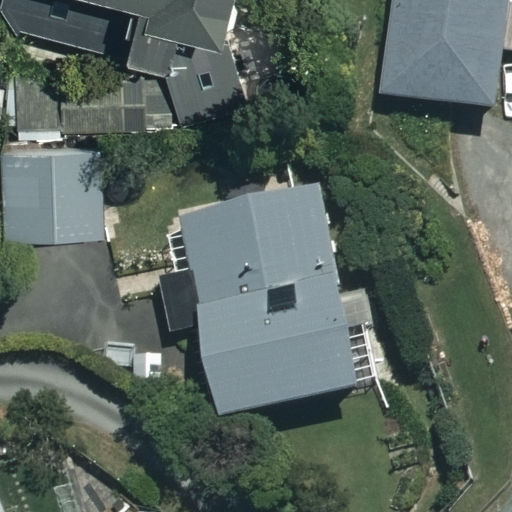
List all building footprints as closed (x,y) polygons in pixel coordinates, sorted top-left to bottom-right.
[(0,37),(128,69),(126,79),(183,92),(177,117),(229,130),(245,63),(231,60),(244,0),(8,0),(0,34),(0,37)] [(511,120),(511,0),(407,0),(392,112),(511,128),(511,120)] [(103,160),(0,159),(0,246),(103,247),(103,160)] [(345,284),(333,214),(192,239),(203,297),(171,303),(179,350),(213,344),(231,443),(379,416),(355,282),(345,284)] [(0,511),(42,511),(25,458),(0,466),(0,511)]
